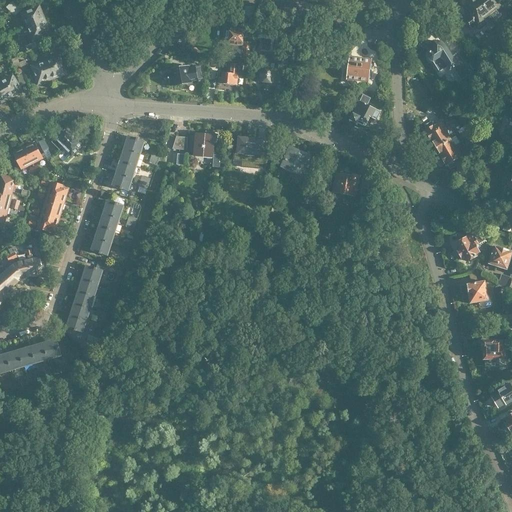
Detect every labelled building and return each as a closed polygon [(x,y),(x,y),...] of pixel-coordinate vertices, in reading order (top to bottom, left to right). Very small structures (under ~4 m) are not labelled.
[(7,7),(11,12),(18,5),(14,0),(7,7)] [(491,15),(479,0),(468,0),(470,2),(466,5),(469,9),(467,11),(470,15),(464,20),(471,30),(474,27),(477,30),(479,31),(486,25),(487,23),(484,20),(491,15)] [(479,0),(491,15),(495,20),(500,16),(500,13),(497,10),(510,0),(479,0)] [(18,5),(11,12),(15,16),(22,9),(18,5)] [(28,27),(43,21),(38,8),(23,14),(25,20),(21,22),(23,27),(27,25),(28,27)] [(43,21),(28,27),(33,40),(48,34),(43,21)] [(224,28),(222,51),(241,53),(241,48),(242,48),(244,28),(230,27),(230,29),(224,28)] [(456,50),(451,54),(446,47),(443,44),(439,42),(434,41),(435,50),(432,51),(430,51),(429,53),(428,54),(428,56),(429,58),(430,59),(433,61),(440,72),(448,67),(450,71),(454,68),(457,73),(462,70),(464,72),(471,68),(467,60),(469,59),(464,50),(458,53),(456,50)] [(26,46),(28,52),(38,48),(36,42),(26,46)] [(55,49),(53,43),(40,48),(43,53),(55,49)] [(185,50),(194,62),(200,57),(190,46),(185,50)] [(242,59),(249,60),(251,48),(244,48),(242,59)] [(23,73),(18,60),(17,57),(12,59),(19,75),(23,73)] [(46,63),(52,79),(65,74),(59,58),(46,63)] [(347,79),(348,79),(347,83),(353,84),(353,80),(368,81),(368,79),(371,79),(371,74),(369,73),(370,69),(372,69),(372,64),(370,63),(371,61),(350,59),(347,79)] [(18,60),(23,73),(30,70),(25,60),(20,63),(18,60)] [(52,79),(46,63),(32,67),(38,84),(52,79)] [(219,73),(218,84),(237,86),(238,77),(242,77),(244,64),(238,64),(226,63),(225,67),(230,68),(229,74),(227,74),(219,73)] [(189,69),(189,68),(171,71),(172,73),(168,74),(169,77),(168,78),(168,80),(169,80),(170,84),(173,83),(174,86),(191,83),(191,82),(197,81),(202,80),(200,67),(195,68),(189,69)] [(257,82),(282,84),(283,75),(278,75),(278,70),(259,67),(257,82)] [(0,82),(0,83),(8,98),(20,91),(12,76),(0,82)] [(0,102),(8,98),(0,83),(0,102)] [(346,102),(352,105),(354,100),(360,90),(353,87),(348,97),(349,97),(346,102)] [(363,95),(369,98),(372,93),(362,88),(360,93),(363,95)] [(369,98),(363,95),(354,114),(353,114),(350,121),(357,125),(357,123),(367,128),(371,118),(376,121),(380,112),(366,105),(369,98)] [(352,105),(346,102),(339,116),(345,119),(352,105)] [(454,119),(458,126),(464,123),(459,113),(443,110),(442,116),(454,119)] [(430,148),(432,151),(451,140),(440,122),(433,127),(430,122),(424,126),(427,130),(425,131),(433,143),(431,144),(430,148)] [(54,138),(63,147),(74,136),(66,127),(54,138)] [(467,139),(468,141),(472,139),(466,130),(460,134),(464,141),(467,139)] [(195,150),(194,155),(213,157),(213,167),(220,168),(221,156),(213,155),(213,146),(213,143),(216,142),(218,134),(211,133),(211,134),(210,133),(210,134),(205,133),(205,136),(196,135),(196,136),(191,135),(190,149),(195,150)] [(74,136),(63,147),(68,152),(61,160),(67,166),(75,159),(72,156),(83,144),(74,136)] [(125,149),(140,154),(144,142),(129,137),(125,149)] [(172,149),(187,150),(187,139),(176,138),(172,149)] [(263,169),(265,140),(252,139),(239,138),(237,153),(235,153),(234,160),(244,161),(243,167),(263,169)] [(451,140),(432,151),(435,155),(438,156),(440,154),(447,166),(448,165),(451,170),(457,166),(454,161),(462,157),(461,155),(468,151),(462,142),(455,146),(451,140)] [(24,149),(32,163),(42,158),(35,143),(24,149)] [(297,184),(307,188),(312,175),(303,171),(310,156),(291,148),(283,169),(300,176),(297,184)] [(32,163),(24,149),(14,154),(21,168),(32,163)] [(125,149),(121,162),(136,167),(140,154),(125,149)] [(116,174),(132,179),(136,167),(121,162),(116,174)] [(37,173),(33,166),(29,169),(32,175),(37,173)] [(132,179),(116,174),(113,186),(128,191),(132,179)] [(359,184),(361,176),(353,175),(353,176),(344,174),(344,176),(337,174),(333,193),(356,197),(359,184)] [(0,181),(0,188),(12,192),(15,180),(1,176),(0,181)] [(140,182),(148,184),(150,178),(142,176),(140,182)] [(49,195),(65,199),(68,189),(62,188),(63,186),(53,183),(49,195)] [(0,201),(9,203),(12,192),(0,188),(0,201)] [(46,205),(61,210),(65,199),(49,195),(46,205)] [(0,212),(6,214),(9,203),(0,201),(0,212)] [(104,214),(119,219),(123,206),(108,201),(104,214)] [(356,201),(354,210),(361,211),(363,202),(356,201)] [(46,205),(42,217),(58,221),(61,210),(46,205)] [(99,226),(115,231),(119,219),(104,214),(99,226)] [(127,222),(135,225),(137,219),(129,216),(127,222)] [(58,221),(42,217),(39,228),(49,231),(50,229),(55,231),(58,221)] [(135,225),(127,222),(125,227),(134,230),(135,225)] [(95,239),(111,244),(115,231),(99,226),(95,239)] [(480,255),(478,250),(484,251),(486,241),(485,241),(486,239),(475,237),(474,234),(471,236),(470,235),(465,238),(465,239),(458,243),(461,249),(457,252),(461,259),(465,257),(468,262),(476,257),(478,257),(479,257),(480,255)] [(111,244),(95,239),(92,251),(107,256),(111,244)] [(11,254),(14,261),(18,258),(12,246),(8,249),(11,254)] [(489,264),(507,270),(511,254),(511,252),(495,247),(489,264)] [(29,260),(33,275),(44,272),(40,257),(34,259),(31,248),(26,250),(28,256),(29,260)] [(15,264),(23,278),(33,275),(29,260),(15,264)] [(82,279),(98,284),(105,264),(98,262),(96,269),(87,266),(82,279)] [(4,274),(14,286),(23,278),(15,264),(4,274)] [(0,290),(5,294),(14,286),(4,274),(0,276),(0,290)] [(499,286),(505,287),(508,278),(502,276),(499,286)] [(78,292),(94,297),(98,284),(82,279),(78,292)] [(479,303),(480,308),(482,309),(492,307),(493,305),(492,301),(489,301),(485,282),(467,285),(471,304),(479,303)] [(78,292),(74,304),(90,309),(94,297),(78,292)] [(71,316),(86,321),(90,309),(74,304),(71,316)] [(511,315),(501,316),(501,325),(511,324),(511,315)] [(86,321),(71,316),(67,328),(82,333),(86,321)] [(87,341),(96,344),(98,338),(99,338),(101,332),(93,330),(91,336),(88,335),(87,341)] [(510,350),(509,336),(500,336),(500,340),(502,340),(502,341),(495,341),(482,341),(482,351),(484,351),(484,361),(486,361),(486,367),(496,367),(496,363),(506,363),(505,350),(510,350)] [(45,343),(49,360),(61,356),(57,340),(45,343)] [(32,347),(36,363),(49,360),(45,343),(32,347)] [(20,350),(24,367),(36,363),(32,347),(20,350)] [(6,354),(12,370),(24,367),(20,350),(6,354)] [(0,373),(12,370),(6,354),(0,355),(0,373)] [(59,365),(61,373),(72,370),(69,362),(59,365)] [(41,380),(39,371),(33,373),(35,381),(41,380)] [(492,397),(499,408),(507,404),(507,405),(511,402),(511,386),(510,384),(499,391),(500,392),(492,397)]
